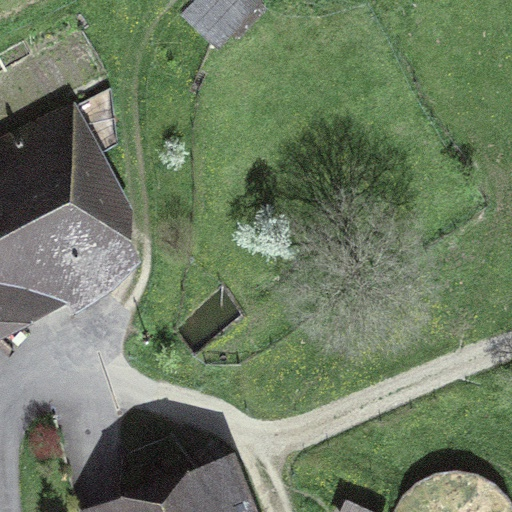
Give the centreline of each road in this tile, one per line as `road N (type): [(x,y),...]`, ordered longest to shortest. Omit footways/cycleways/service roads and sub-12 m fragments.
road 1 (track): [(106,387),(134,304),(140,234),(116,84),(140,23),(164,0)]
road 2 (unclassified): [(6,511),(5,431),(13,412),(46,390),(106,387),(264,436)]
road 3 (track): [(264,436),(317,426),(511,345)]
